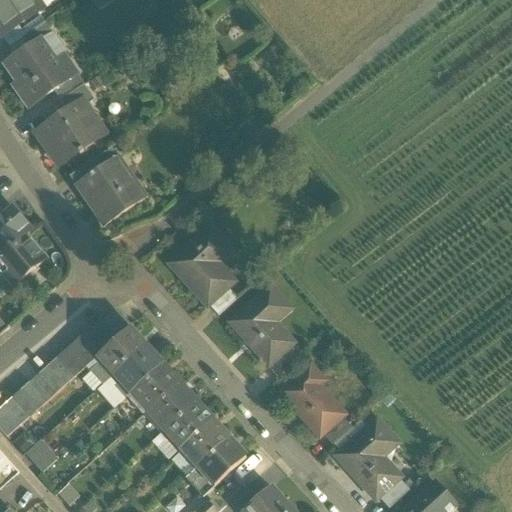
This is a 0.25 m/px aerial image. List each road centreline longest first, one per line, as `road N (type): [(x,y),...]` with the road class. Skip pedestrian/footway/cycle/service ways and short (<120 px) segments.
road 1 (residential): [(114,266),(342,511)]
road 2 (unclassified): [(439,0),(230,172)]
road 3 (residential): [(0,117),(50,201),(114,266)]
road 4 (residential): [(114,266),(230,172)]
road 5 (residential): [(0,361),(114,266)]
